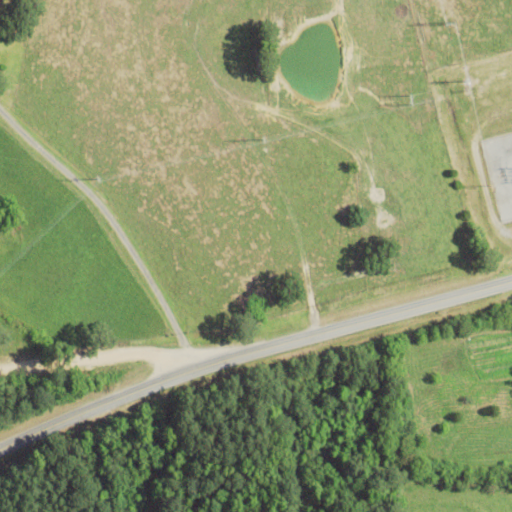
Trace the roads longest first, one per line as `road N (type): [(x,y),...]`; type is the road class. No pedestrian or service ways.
road 1 (secondary): [(511,279),(196,367),(0,448)]
road 2 (residential): [(0,369),(125,353),(167,354),(196,367)]
